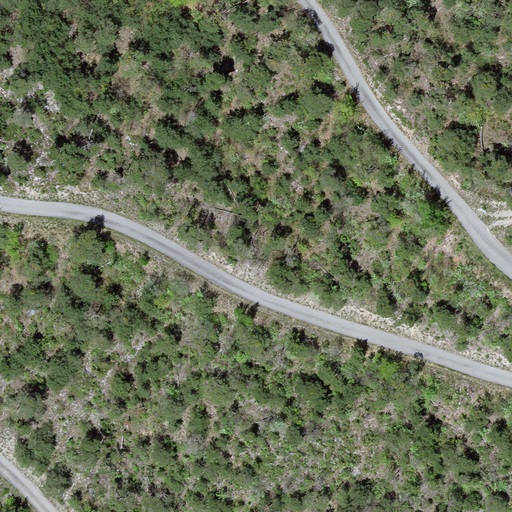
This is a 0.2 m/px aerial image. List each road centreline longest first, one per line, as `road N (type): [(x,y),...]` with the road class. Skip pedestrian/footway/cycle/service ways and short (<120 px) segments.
road 1 (track): [(0,204),(88,213),(289,308),(511,376)]
road 2 (track): [(511,265),(349,66),(309,0)]
